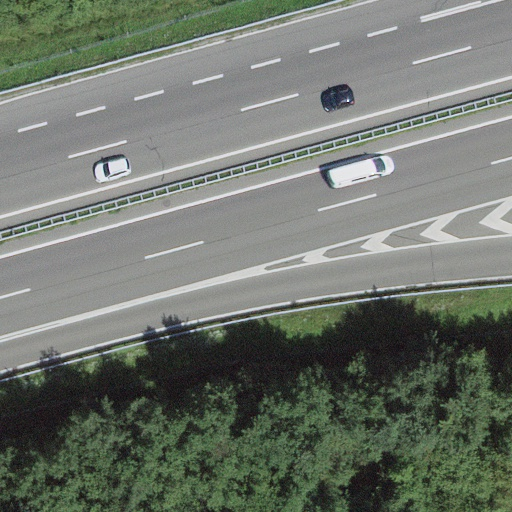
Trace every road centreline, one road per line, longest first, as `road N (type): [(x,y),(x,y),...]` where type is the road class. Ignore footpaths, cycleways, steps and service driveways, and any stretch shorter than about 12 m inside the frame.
road 1 (motorway): [(511,35),(0,176)]
road 2 (motorway): [(0,300),(511,160)]
road 3 (motorway): [(0,338),(306,283),(511,257)]
